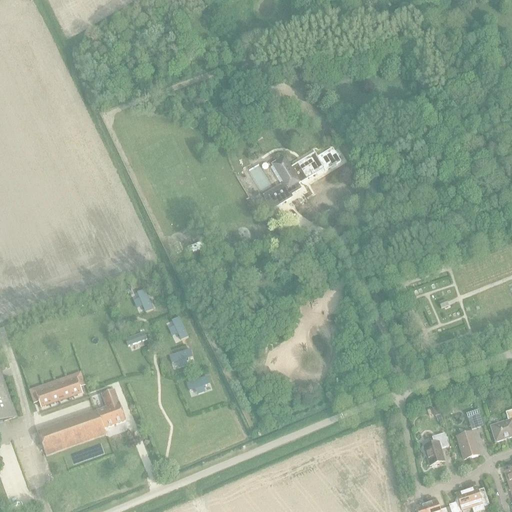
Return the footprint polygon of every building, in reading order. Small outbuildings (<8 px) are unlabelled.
[(258,91),(265,108),(279,102),(271,85),(258,91)] [(322,171),(338,161),(329,148),(315,157),(312,153),(288,167),(282,156),(274,161),(274,164),(271,166),(283,187),(264,198),(270,208),(287,198),(285,194),(297,188),(295,185),(321,169),(322,171)] [(255,217),(262,213),(258,206),(251,209),(255,217)] [(438,303),(441,309),(449,306),(446,300),(438,303)] [(0,423),(16,418),(0,371),(0,423)] [(35,393),(40,408),(81,393),(76,378),(35,393)] [(37,433),(46,458),(107,437),(105,432),(127,424),(115,393),(102,398),(106,409),(37,433)] [(490,427),(495,443),(511,437),(511,410),(505,413),(508,422),(490,427)] [(467,419),(471,431),(483,427),(479,415),(467,419)] [(456,438),(463,461),(479,456),(472,433),(456,438)] [(423,448),(429,467),(444,462),(440,450),(448,447),(444,434),(432,438),(434,445),(423,448)] [(507,484),(511,482),(511,470),(503,473),(507,484)] [(466,491),(472,509),(472,511),(481,511),(484,511),(483,508),(489,506),(485,494),(479,496),(476,488),(466,491)] [(462,511),(472,509),(466,491),(455,495),(458,503),(449,506),(450,511),(462,511)] [(426,504),(428,511),(446,511),(445,509),(440,511),(436,501),(426,504)]
